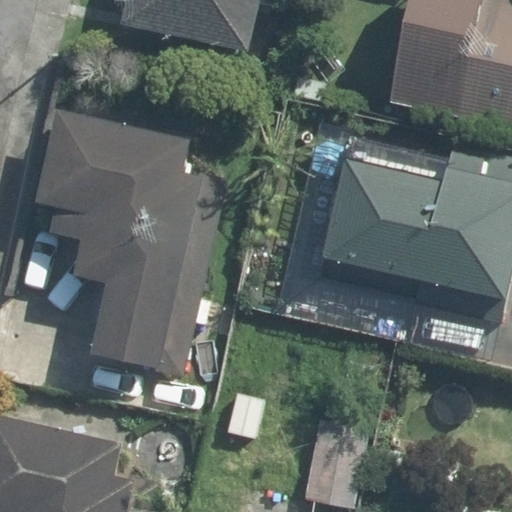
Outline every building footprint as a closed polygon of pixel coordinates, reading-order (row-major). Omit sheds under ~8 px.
[(144,0),(141,19),(266,47),(276,0),(144,0)] [(511,0),(424,0),(403,102),(511,124),(511,0)] [(93,270),(128,277),(112,348),(180,364),(223,172),(200,167),(208,136),(77,104),(54,198),(65,200),(59,228),(101,237),(93,270)] [(365,137),(332,275),(425,297),(424,302),(511,323),(511,322),(511,153),(510,153),(509,158),(466,148),(463,160),(365,137)] [(144,511),(152,476),(131,472),(139,438),(6,409),(0,435),(0,504),(3,505),(1,511),(144,511)] [(379,421),(324,414),(314,501),(369,507),(379,421)]
